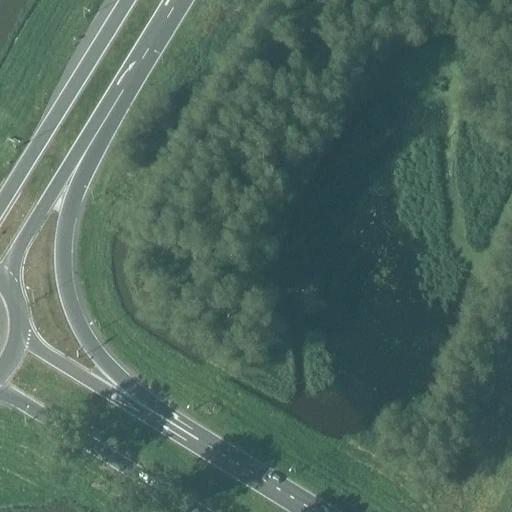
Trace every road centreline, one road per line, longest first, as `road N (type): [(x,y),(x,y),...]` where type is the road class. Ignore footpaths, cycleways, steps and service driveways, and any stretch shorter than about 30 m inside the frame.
road 1 (motorway): [(202,444),(105,365),(69,296),(67,219),(116,92)]
road 2 (motorway): [(129,0),(0,203)]
road 3 (secondary): [(0,393),(198,511)]
road 4 (motorway): [(0,279),(116,92)]
road 5 (secondary): [(202,444),(174,434),(18,332)]
road 6 (secondary): [(313,511),(202,444)]
